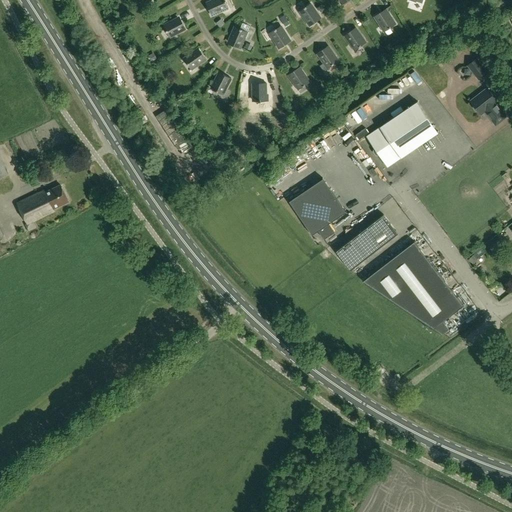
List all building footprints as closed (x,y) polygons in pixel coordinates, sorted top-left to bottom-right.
[(223,0),(214,0),(207,3),(210,9),(208,10),(211,16),(228,9),(225,2),(224,2),(223,0)] [(305,8),(299,12),(310,27),(315,23),(314,22),(320,18),(311,5),(306,8),(305,8)] [(380,14),(374,17),(384,33),(391,29),(390,28),(395,25),(387,12),(381,15),(380,14)] [(181,24),(178,18),(164,25),(166,31),(169,38),(186,30),(183,24),(181,24)] [(275,30),(269,34),(279,50),(285,46),(284,44),(289,40),(281,27),(276,31),(275,30)] [(234,28),(228,42),(234,45),(233,47),(240,50),(247,32),(240,29),(240,30),(234,28)] [(351,34),(350,32),(344,36),(355,51),(361,47),(360,46),(365,43),(356,30),(351,34)] [(322,50),(317,54),(327,70),(334,65),(333,64),(338,61),(329,48),(323,52),(322,50)] [(186,64),(191,70),(206,60),(202,54),(200,55),(197,50),(184,59),(187,64),(186,64)] [(476,59),(467,66),(478,80),(487,73),(476,59)] [(295,73),(293,72),(288,76),(298,91),(305,86),(304,86),(309,82),(300,69),(295,73)] [(410,85),(420,78),(416,71),(405,77),(410,85)] [(218,75),(211,89),(216,91),(216,92),(222,96),(231,79),(225,76),(224,78),(218,75)] [(266,84),(259,84),(259,86),(252,86),(252,102),(258,101),(258,102),(266,102),(266,84)] [(487,88),(470,101),(473,105),(472,108),(475,111),(478,111),(481,115),(485,112),(491,120),(503,112),(496,103),(498,102),(487,88)] [(417,102),(366,137),(374,149),(374,151),(376,155),(379,155),(387,167),(438,133),(417,102)] [(363,117),(353,121),(358,131),(368,127),(363,117)] [(57,123),(51,127),(57,136),(62,133),(57,123)] [(323,179),(290,202),(312,235),(318,231),(324,240),(335,232),(329,224),(346,213),(323,179)] [(53,209),(68,202),(60,185),(45,193),(44,191),(17,204),(27,224),(25,225),(28,232),(37,228),(34,221),(54,212),(53,209)] [(398,234),(383,215),(335,252),(350,271),(398,234)] [(414,222),(407,228),(412,235),(420,228),(414,222)] [(464,306),(414,241),(363,281),(443,334),(449,330),(443,322),(464,306)] [(428,241),(423,244),(426,250),(431,247),(428,241)]
